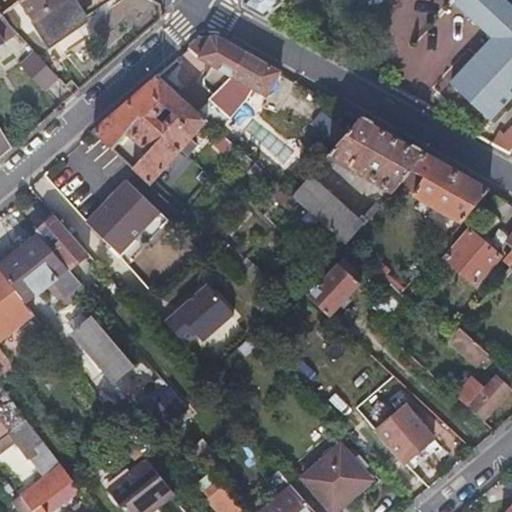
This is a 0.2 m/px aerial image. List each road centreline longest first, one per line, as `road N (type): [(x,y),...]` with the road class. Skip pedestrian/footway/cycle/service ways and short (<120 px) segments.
road 1 (residential): [(511,176),(207,5)]
road 2 (residential): [(207,5),(0,187)]
